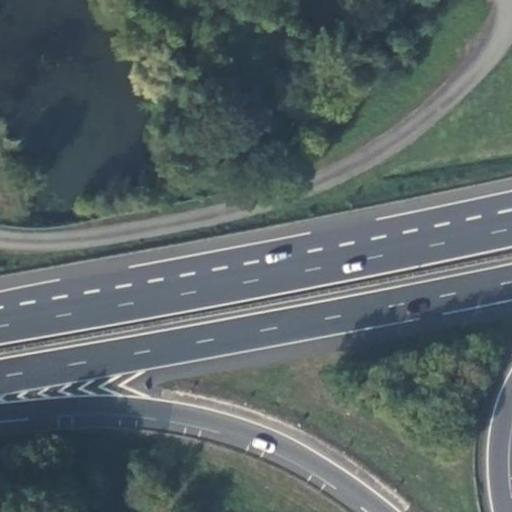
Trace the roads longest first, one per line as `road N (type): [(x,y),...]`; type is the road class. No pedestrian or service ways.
road 1 (trunk): [(511,227),(0,327)]
road 2 (trunk): [(0,378),(511,279)]
road 3 (trunk): [(0,413),(110,407),(236,428),(325,469),(380,511)]
